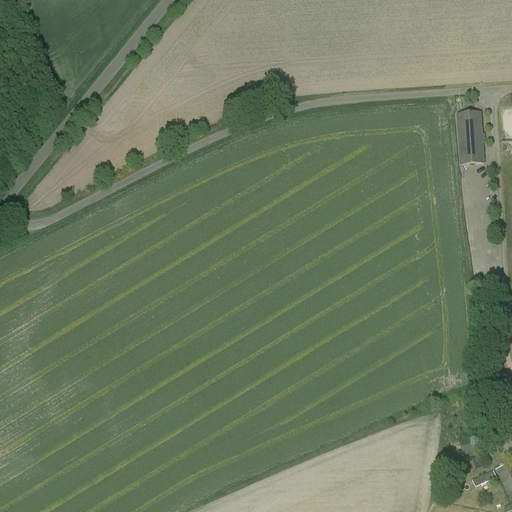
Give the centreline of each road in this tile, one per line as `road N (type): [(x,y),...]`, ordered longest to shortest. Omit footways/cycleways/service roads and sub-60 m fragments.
road 1 (unclassified): [(0,210),(38,218),(232,117),(318,93),(484,84)]
road 2 (unclassified): [(168,0),(0,202)]
road 3 (unclassified): [(511,310),(496,301),(484,84)]
road 4 (unknown): [(511,313),(490,379),(511,449)]
